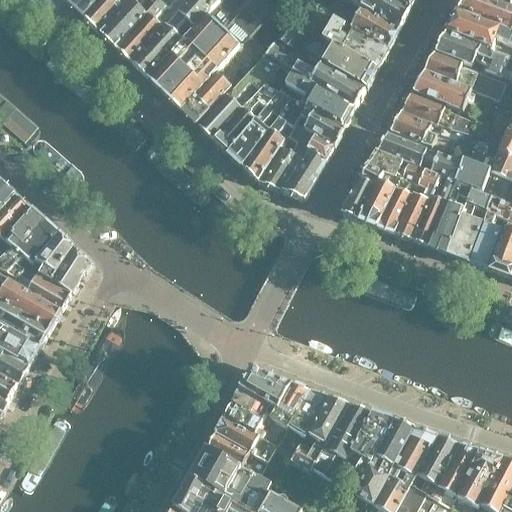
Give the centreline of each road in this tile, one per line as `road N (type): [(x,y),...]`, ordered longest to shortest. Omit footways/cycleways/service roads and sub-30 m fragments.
road 1 (residential): [(313,223),(286,218),(234,189),(28,0)]
road 2 (residential): [(245,348),(511,452)]
road 3 (residential): [(440,0),(313,223)]
road 4 (residential): [(511,296),(313,223)]
road 5 (residential): [(99,254),(0,434)]
road 6 (residential): [(151,511),(245,348)]
road 7 (residential): [(99,254),(245,348)]
road 8 (residential): [(245,348),(313,223)]
road 9 (residential): [(0,159),(99,254)]
